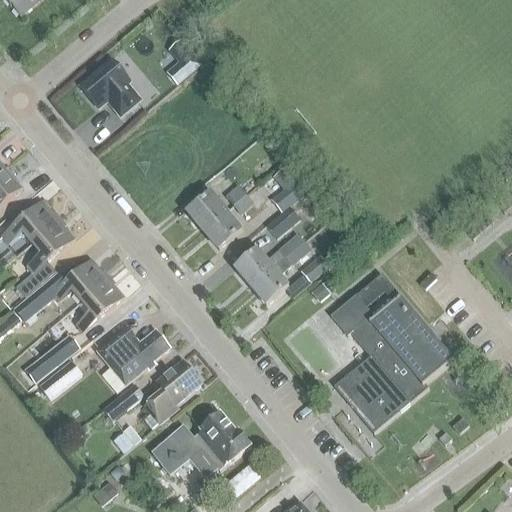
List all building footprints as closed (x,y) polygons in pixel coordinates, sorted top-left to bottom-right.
[(3,0),(21,20),(44,0),(3,0)] [(179,43),(167,53),(178,66),(165,76),(176,88),(200,67),(179,43)] [(120,120),(139,104),(126,88),(129,85),(112,65),(80,91),(97,112),(109,102),(113,108),(111,110),(120,120)] [(3,173),(0,175),(0,210),(21,193),(3,173)] [(295,185),(271,205),(281,218),(305,197),(295,185)] [(233,209),(245,199),(238,191),(226,201),(233,209)] [(187,217),(203,235),(225,216),(210,197),(187,217)] [(252,208),(245,199),(233,209),(240,218),(252,208)] [(22,237),(31,248),(58,225),(42,206),(15,229),(16,229),(1,241),(8,249),(22,237)] [(275,244),(299,223),(289,211),(264,231),(275,244)] [(449,212),(434,225),(442,235),(458,222),(449,212)] [(218,254),(241,234),(225,216),(203,235),(218,254)] [(58,225),(31,248),(40,258),(26,270),(33,278),(16,292),(25,301),(55,276),(47,266),(74,244),(58,225)] [(297,239),(278,254),(266,265),(257,254),(234,273),(250,291),(303,246),(297,239)] [(310,254),(303,246),(250,291),(265,310),(288,291),(279,280),(310,254)] [(300,275),(310,287),(330,271),(320,259),(300,275)] [(71,295),(81,306),(107,283),(91,265),(65,287),(65,288),(53,298),(51,300),(53,303),(57,307),(71,295)] [(65,287),(57,277),(14,314),(25,327),(53,303),(51,300),(53,298),(65,288),(65,287)] [(424,389),(453,364),(400,301),(374,323),(364,312),(381,297),(388,306),(396,299),(379,280),(355,301),(354,300),(330,321),(347,341),(351,337),(370,361),(341,385),(356,403),(349,409),(373,438),(427,393),(424,389)] [(107,283),(81,306),(90,317),(76,329),(82,337),(96,325),(123,302),(107,283)] [(321,288),(311,297),(318,306),(329,297),(321,288)] [(0,342),(18,327),(11,319),(0,328),(0,342)] [(126,333),(125,334),(98,357),(102,362),(111,373),(125,390),(147,373),(148,375),(155,369),(153,366),(170,352),(155,335),(139,349),(126,333)] [(40,375),(31,382),(34,387),(78,352),(69,340),(34,367),(40,375)] [(49,403),(81,378),(70,365),(38,389),(49,403)] [(200,388),(182,366),(157,387),(166,398),(147,414),(150,418),(147,420),(155,430),(158,427),(158,428),(178,412),(176,409),(200,388)] [(119,403),(118,403),(106,413),(110,419),(123,409),(126,414),(142,401),(134,391),(119,403)] [(236,437),(220,417),(189,444),(180,433),(150,458),(161,470),(160,471),(169,481),(196,459),(202,467),(208,462),(219,476),(228,469),(250,450),(237,435),(236,437)] [(452,431),(458,438),(468,430),(462,423),(452,431)] [(123,457),(133,449),(126,441),(122,437),(113,444),(123,457)] [(438,443),(444,450),(451,444),(445,437),(438,443)] [(96,497),(105,508),(117,498),(109,487),(96,497)]
